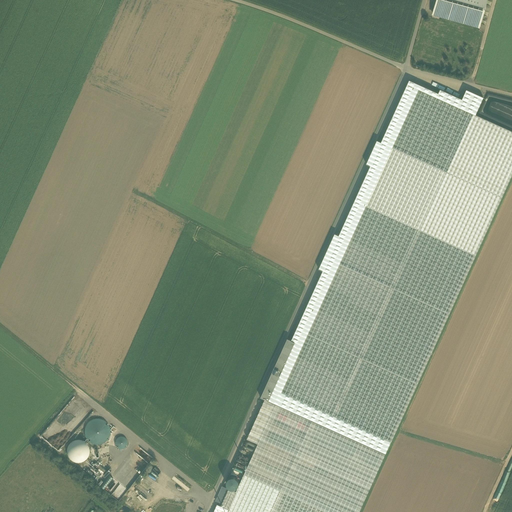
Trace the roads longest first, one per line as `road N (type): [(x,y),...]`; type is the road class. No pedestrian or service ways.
road 1 (unclassified): [(405,68),(204,511)]
road 2 (track): [(211,497),(0,326)]
road 3 (unclassified): [(405,68),(232,0)]
